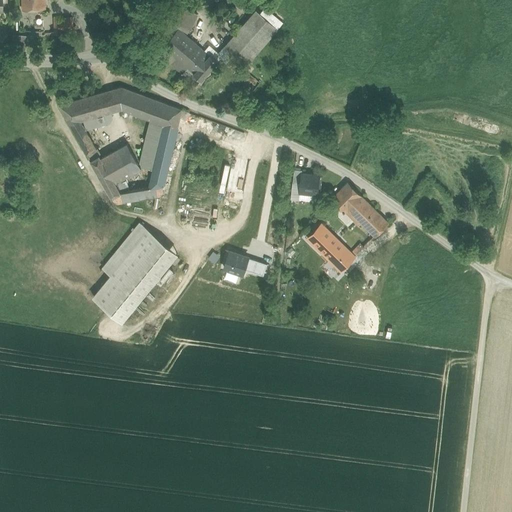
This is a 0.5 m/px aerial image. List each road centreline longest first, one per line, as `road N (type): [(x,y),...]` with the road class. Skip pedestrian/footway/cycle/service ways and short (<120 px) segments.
road 1 (track): [(511,120),(452,101),(265,133),(261,143),(279,151),(268,205),(253,225),(201,249),(166,226),(185,145),(199,130)]
road 2 (track): [(103,64),(322,159),(446,248),(511,282)]
road 3 (track): [(463,511),(490,273)]
road 4 (tertiary): [(156,0),(103,64),(0,61)]
